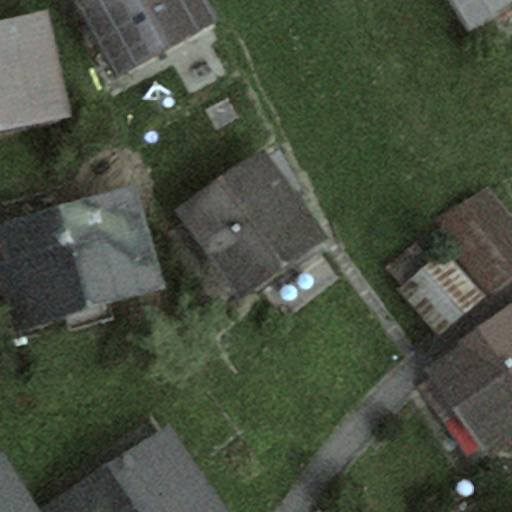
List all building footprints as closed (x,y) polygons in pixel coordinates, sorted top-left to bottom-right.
[(200,0),(74,0),(125,85),(219,30),(200,0)] [(463,0),(474,18),(505,0),(463,0)] [(47,17),(0,26),(0,134),(68,121),(47,17)] [(240,289),(306,243),(284,210),(294,203),(281,185),(270,190),(257,171),(192,218),(240,289)] [(511,231),(484,195),(444,226),(491,289),(511,273),(511,231)] [(121,213),(15,244),(34,307),(101,288),(106,302),(144,291),(121,213)] [(391,275),(441,330),(473,296),(422,242),(391,275)] [(511,371),(504,359),(400,433),(469,510),(506,493),(511,489),(511,371)] [(209,511),(166,445),(65,511),(209,511)] [(0,511),(17,511),(0,483),(0,511)]
